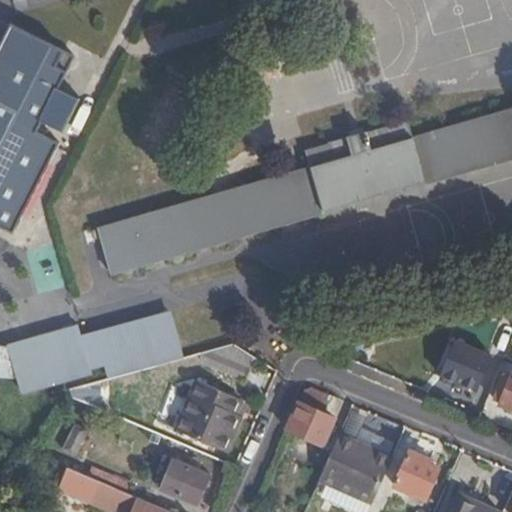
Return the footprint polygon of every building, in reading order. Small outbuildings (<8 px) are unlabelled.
[(78,55),(11,23),(0,46),(0,226),(13,233),(57,144),(39,134),(45,123),(63,132),(79,100),(60,91),(78,55)] [(311,169),(99,230),(112,276),(511,160),(511,112),(412,141),(407,122),(306,151),(311,169)] [(91,369),(106,365),(109,378),(183,357),(171,313),(82,336),(91,369)] [(21,392),(92,373),(91,369),(82,336),(79,326),(8,346),(21,392)] [(436,378),(479,389),(491,345),(448,334),(436,378)] [(233,346),(202,353),(202,362),(245,381),(255,357),(233,346)] [(499,406),(511,411),(511,374),(510,378),(504,377),(494,400),(500,403),(499,406)] [(239,416),(245,403),(200,384),(180,434),(228,454),(243,418),(239,416)] [(333,397),(307,387),(287,433),(324,448),(337,420),(325,415),(333,397)] [(72,424),(61,449),(76,456),(87,431),(72,424)] [(342,436),(322,481),(373,504),(391,462),(357,447),(359,443),(342,436)] [(311,458),(314,444),(297,440),(293,454),(311,458)] [(393,458),(359,443),(357,447),(391,462),(393,458)] [(396,487),(427,500),(440,470),(430,466),(431,462),(412,452),(396,487)] [(166,493),(196,506),(210,476),(196,470),(199,462),(193,459),(189,467),(179,463),(166,493)] [(168,511),(70,469),(60,490),(110,511),(112,511),(115,508),(122,511),(168,511)] [(501,511),(486,505),(484,510),(456,499),(450,511),(501,511)]
